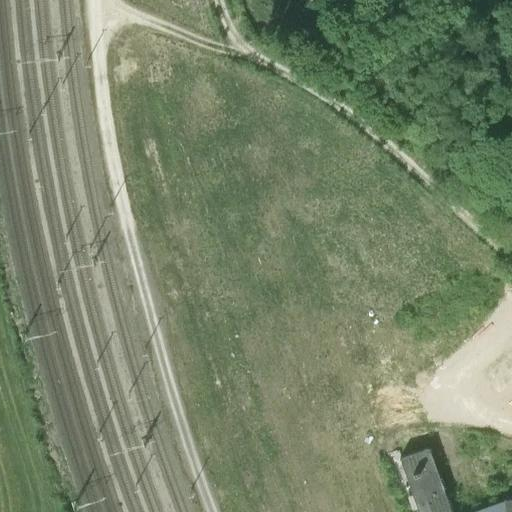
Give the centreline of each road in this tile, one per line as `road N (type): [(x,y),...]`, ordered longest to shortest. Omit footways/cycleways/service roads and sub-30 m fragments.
road 1 (trunk): [(0,288),(79,169),(250,0)]
road 2 (trunk): [(178,0),(31,132),(0,181)]
